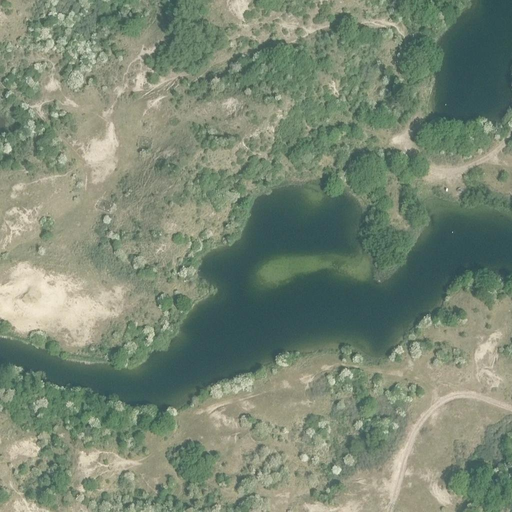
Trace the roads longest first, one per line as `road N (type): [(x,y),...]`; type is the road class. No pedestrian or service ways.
road 1 (track): [(511,132),(491,155),(463,168),(441,170),(417,157),(405,146),(403,35),(364,22),(333,24),(292,44),(117,96),(105,144),(93,154),(73,148),(0,87)]
road 2 (track): [(389,511),(413,434),(437,404),(462,396),(511,410)]
